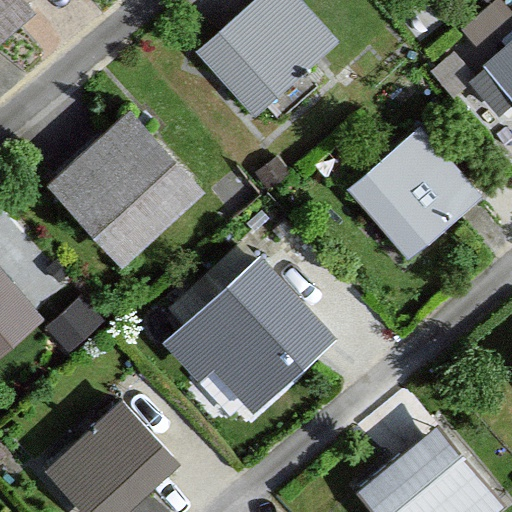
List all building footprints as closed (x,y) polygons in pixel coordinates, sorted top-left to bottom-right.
[(0,0),(0,33),(27,10),(18,0),(0,0)] [(283,0),(250,0),(190,53),(244,115),(324,46),(283,0)] [(511,97),(511,34),(481,60),(511,97)] [(114,262),(198,191),(126,107),(42,178),(114,262)] [(401,263),(474,195),(412,127),(338,195),(401,263)] [(239,410),(333,332),(266,251),(172,329),(239,410)] [(0,346),(32,321),(0,280),(0,346)] [(79,511),(118,511),(167,466),(110,404),(39,470),(79,511)] [(361,511),(485,511),(497,502),(432,423),(346,493),(361,511)]
